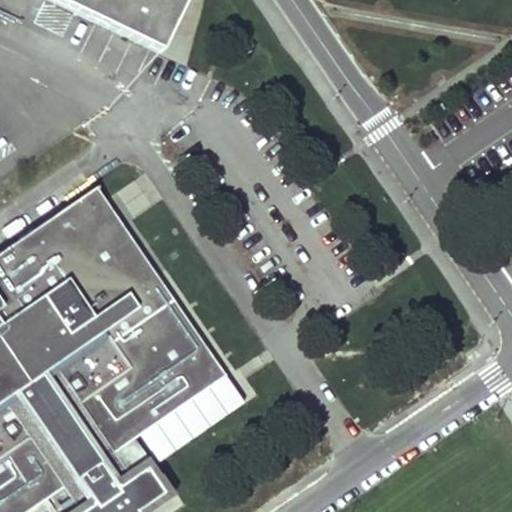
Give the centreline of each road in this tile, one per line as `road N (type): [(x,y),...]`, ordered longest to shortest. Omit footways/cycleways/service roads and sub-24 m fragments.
road 1 (residential): [(366,463),(171,175),(104,96),(0,40)]
road 2 (residential): [(417,178),(292,0)]
road 3 (residential): [(511,368),(366,463)]
road 4 (residential): [(511,317),(417,178)]
